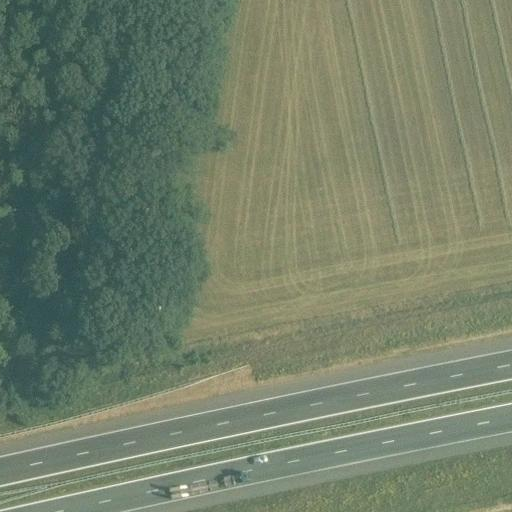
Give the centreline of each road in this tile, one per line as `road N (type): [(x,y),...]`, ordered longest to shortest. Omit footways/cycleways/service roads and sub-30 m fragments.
road 1 (motorway): [(511,368),(0,474)]
road 2 (motorway): [(73,511),(511,421)]
road 3 (unclassified): [(126,333),(177,0)]
